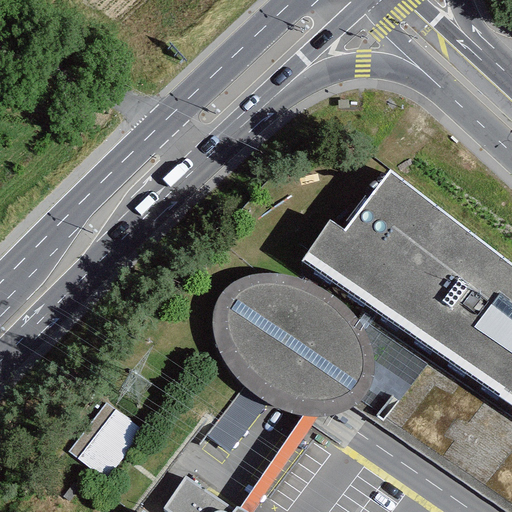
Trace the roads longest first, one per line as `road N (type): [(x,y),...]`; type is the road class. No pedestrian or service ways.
road 1 (secondary): [(0,362),(203,160)]
road 2 (secondary): [(164,121),(0,283)]
road 3 (tertiary): [(268,102),(365,73),(475,88)]
road 4 (track): [(164,121),(0,43)]
road 5 (secondary): [(294,0),(164,121)]
road 6 (secondary): [(268,102),(366,0)]
